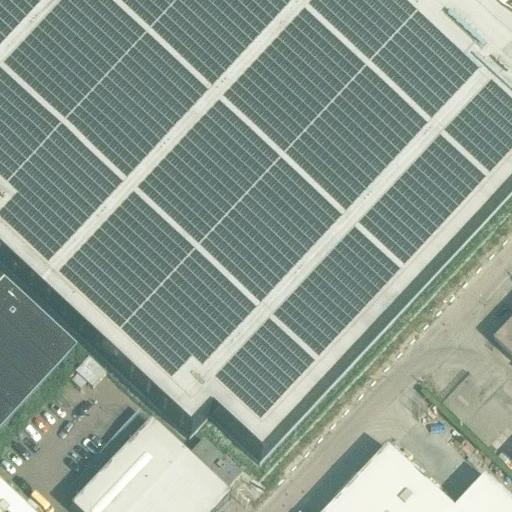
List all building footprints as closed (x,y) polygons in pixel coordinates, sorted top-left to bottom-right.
[(511,0),(0,0),(0,260),(189,437),(210,415),(259,462),(511,192),(511,29),(499,18),(511,3),(511,0)] [(2,285),(0,287),(0,435),(76,354),(2,285)] [(511,327),(497,343),(511,356),(511,327)] [(69,511),(218,511),(229,501),(149,426),(69,511)] [(194,455),(200,460),(210,470),(222,481),(229,489),(241,476),(230,467),(204,443),(194,455)] [(511,511),(511,503),(488,481),(459,511),(452,511),(389,453),(333,511),(511,511)] [(22,511),(0,491),(0,511),(22,511)]
